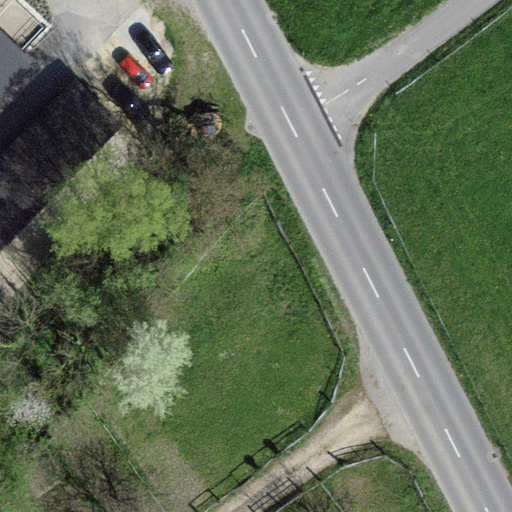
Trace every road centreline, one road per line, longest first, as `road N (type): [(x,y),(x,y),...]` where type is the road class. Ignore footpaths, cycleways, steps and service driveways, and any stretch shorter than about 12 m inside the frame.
road 1 (tertiary): [(490,511),(296,126)]
road 2 (unclassified): [(296,126),(464,0)]
road 3 (tertiary): [(296,126),(230,0)]
